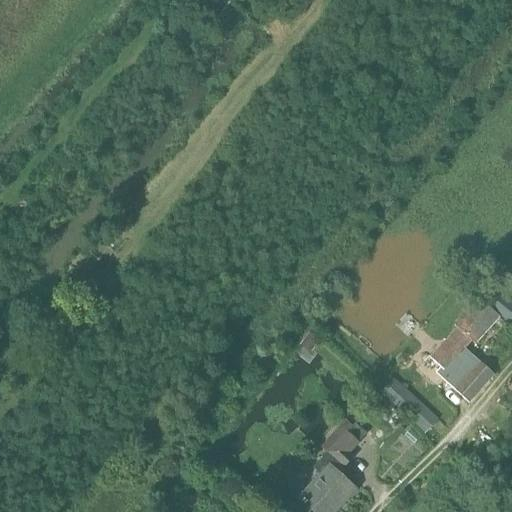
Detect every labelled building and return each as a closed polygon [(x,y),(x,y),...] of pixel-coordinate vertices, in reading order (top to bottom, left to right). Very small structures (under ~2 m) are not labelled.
[(511,302),(498,292),(486,307),(511,326),(511,302)] [(439,373),(441,375),(472,403),(495,377),(465,351),(472,343),(476,346),(500,319),(480,302),(458,326),(461,330),(433,362),(442,369),(439,373)] [(301,345),(311,352),(320,340),(310,333),(301,345)] [(511,357),(496,379),(511,391),(511,357)] [(394,381),(381,395),(426,434),(439,420),(394,381)] [(361,444),(360,443),(367,435),(356,424),(353,427),(346,421),(322,447),(329,454),(316,468),(323,475),(302,499),(316,511),(338,511),(359,490),(339,472),(345,466),(347,468),(356,458),(352,454),(361,444)]
